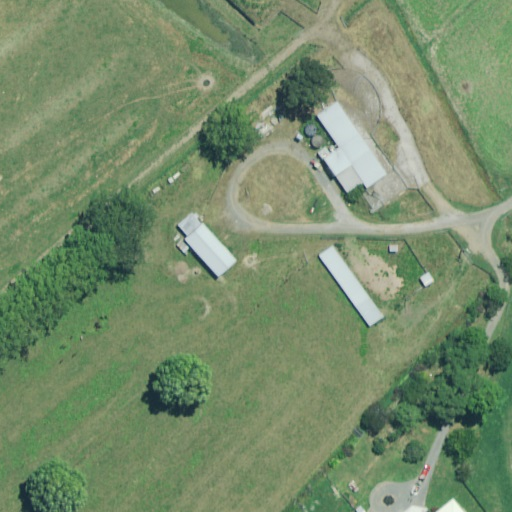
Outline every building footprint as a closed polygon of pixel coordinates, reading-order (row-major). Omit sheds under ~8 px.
[(385,174),(334,102),(315,116),(337,147),(321,159),(346,193),(361,183),(365,188),(385,174)] [(186,236),(176,246),(186,257),(193,250),(217,276),(234,261),(190,213),(177,225),(186,236)] [(382,317),(331,246),(319,255),(369,326),(382,317)] [(430,271),(419,278),(424,287),(435,280),(430,271)] [(461,511),(451,500),(436,511),(461,511)]
